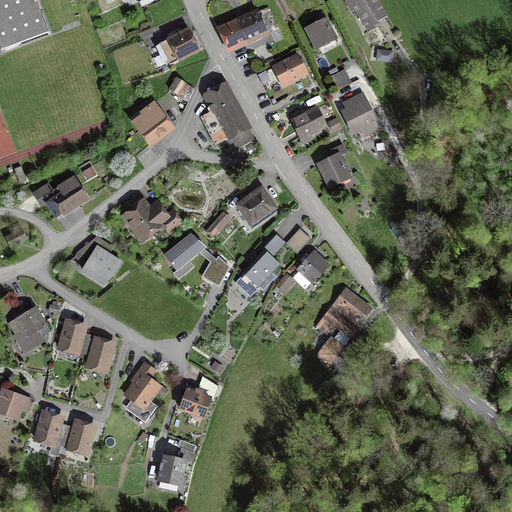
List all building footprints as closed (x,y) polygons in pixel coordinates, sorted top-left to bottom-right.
[(34,0),(0,0),(0,48),(1,50),(47,33),(34,0)] [(376,0),(347,0),(345,2),(350,10),(352,8),(367,33),(380,26),(377,22),(386,17),(376,0)] [(227,51),(246,42),(258,36),(274,29),(265,10),(218,31),(227,51)] [(316,48),(334,39),(324,21),(318,24),(317,22),(312,24),(313,27),(307,30),(316,48)] [(281,36),(278,29),(270,33),(273,39),(281,36)] [(189,37),(186,31),(159,45),(169,66),(197,51),(194,45),(195,45),(191,37),(189,37)] [(392,63),(393,52),(378,51),(377,62),(392,63)] [(273,68),(283,86),(305,75),(296,57),(273,68)] [(344,73),(331,79),(336,91),(350,85),(344,73)] [(170,90),(187,101),(195,90),(177,79),(170,90)] [(236,149),(253,140),(223,84),(202,95),(211,113),(201,118),(215,145),(229,137),(236,149)] [(361,105),(357,97),(343,104),(347,111),(343,113),(353,132),(364,127),(368,134),(378,129),(365,102),(361,105)] [(151,145),(172,129),(153,105),(143,113),(144,115),(133,123),(151,148),(152,147),(151,145)] [(316,109),(291,121),(302,144),(311,139),(309,135),(325,127),(316,109)] [(336,120),(328,124),(332,133),(340,129),(336,120)] [(333,158),(318,166),(328,186),(348,176),(338,157),(346,153),(342,145),(329,151),(333,158)] [(42,198),(55,218),(86,199),(72,178),(50,192),(46,186),(34,194),(38,200),(42,198)] [(274,209),(260,189),(237,206),(251,226),(274,209)] [(169,220),(155,204),(148,210),(142,202),(124,217),(140,237),(146,232),(151,232),(160,225),(161,227),(171,219),(177,227),(181,224),(174,216),(169,220)] [(219,231),(230,220),(223,213),(205,231),(211,237),(218,230),(219,231)] [(20,230),(6,238),(11,247),(25,240),(20,230)] [(280,264),(270,255),(283,242),(275,234),(262,247),(264,249),(241,273),(243,275),(242,277),(247,281),(240,288),(250,297),(280,264)] [(165,257),(178,273),(207,251),(192,235),(165,257)] [(121,263),(96,248),(82,271),(104,284),(113,275),(121,263)] [(328,267),(313,252),(297,269),(312,284),(328,267)] [(214,260),(203,279),(218,287),(229,268),(214,260)] [(281,292),(291,280),(286,275),(275,287),(281,292)] [(344,291),(324,317),(325,318),(318,327),(327,334),(334,325),(350,337),(370,311),(344,291)] [(48,332),(34,310),(18,320),(19,321),(11,326),(16,335),(14,336),(24,353),(39,344),(37,339),(48,332)] [(59,349),(77,354),(85,327),(67,322),(59,349)] [(318,354),(331,363),(343,347),(330,338),(318,354)] [(105,372),(113,345),(95,339),(87,367),(105,372)] [(150,380),(156,372),(144,364),(138,372),(141,374),(125,396),(134,403),(137,400),(145,406),(159,387),(150,380)] [(216,372),(220,367),(215,364),(211,369),(216,372)] [(194,393),(187,390),(180,409),(203,418),(210,399),(212,400),(215,393),(203,388),(201,393),(195,391),(194,393)] [(1,391),(0,395),(0,413),(0,412),(18,418),(24,400),(1,391)] [(35,441),(53,446),(61,418),(43,413),(35,441)] [(94,427),(76,422),(68,450),(86,455),(94,427)] [(195,447),(181,441),(178,448),(192,454),(195,447)] [(164,457),(159,481),(178,485),(184,461),(164,457)]
